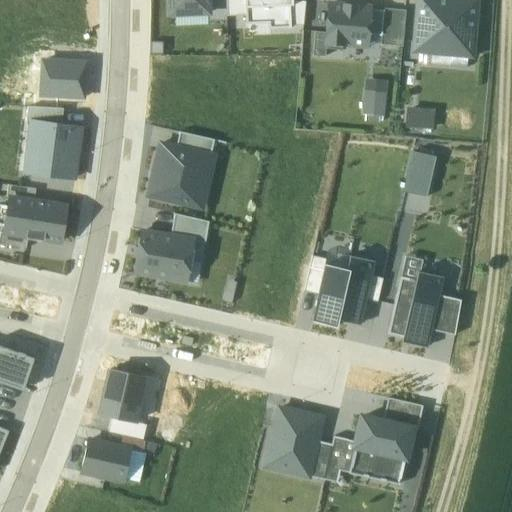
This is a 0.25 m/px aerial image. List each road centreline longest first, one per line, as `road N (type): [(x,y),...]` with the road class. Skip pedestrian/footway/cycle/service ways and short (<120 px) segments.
road 1 (residential): [(74,338),(311,390),(328,390),(335,376),(329,350),(87,293)]
road 2 (residential): [(117,0),(104,204),(87,293)]
road 3 (residential): [(74,338),(11,511)]
